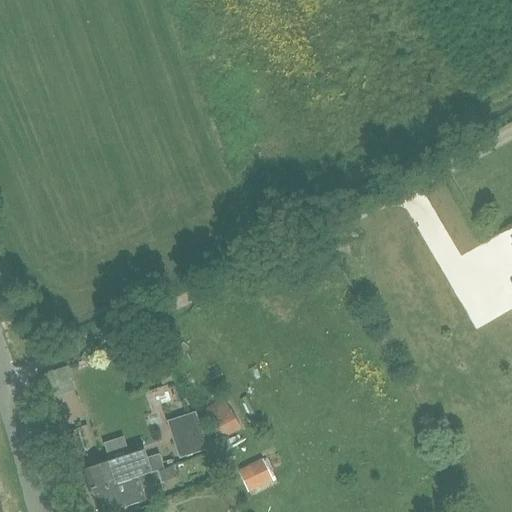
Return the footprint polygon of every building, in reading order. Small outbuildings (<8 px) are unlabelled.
[(203,409),(220,441),(241,430),(224,398),(203,409)] [(179,459),(207,449),(195,412),(167,421),(179,459)] [(113,462),(85,471),(93,493),(150,474),(143,453),(113,463),(113,462)] [(249,493),(273,481),(263,460),(239,472),(249,493)] [(150,474),(93,493),(98,511),(113,511),(140,503),(137,493),(162,485),(157,472),(150,474)]
